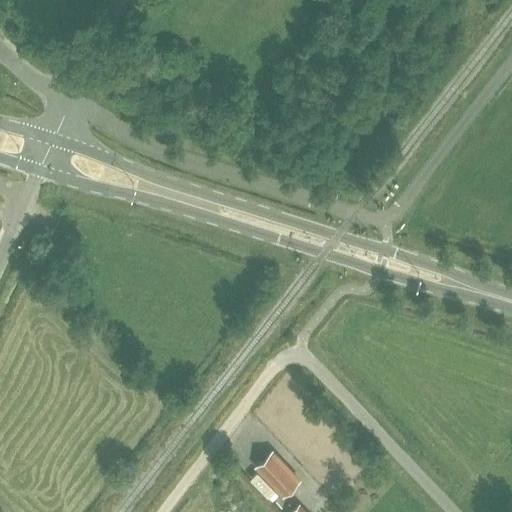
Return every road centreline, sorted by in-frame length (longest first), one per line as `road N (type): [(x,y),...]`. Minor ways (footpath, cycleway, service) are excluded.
road 1 (unclassified): [(69,103),(158,150),(377,221),(394,213),(511,66)]
road 2 (secondary): [(38,172),(430,288),(499,298)]
road 3 (secondary): [(499,298),(447,272),(188,192),(51,139)]
road 4 (unclassified): [(452,511),(298,354)]
road 5 (track): [(168,511),(276,364),(298,354)]
